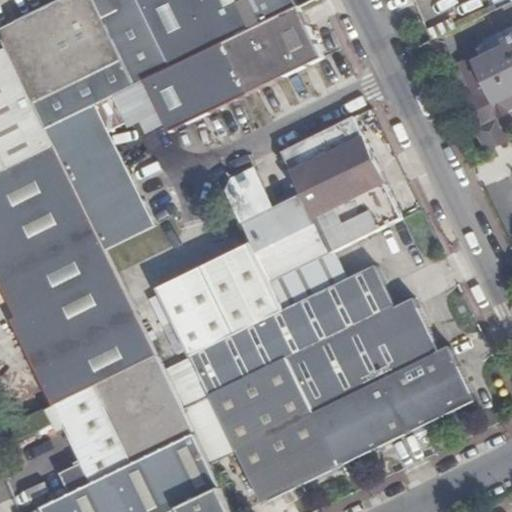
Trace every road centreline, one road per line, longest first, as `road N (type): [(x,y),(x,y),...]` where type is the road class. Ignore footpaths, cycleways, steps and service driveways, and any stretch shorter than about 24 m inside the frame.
road 1 (unclassified): [(400,77),(511,302)]
road 2 (unclassified): [(400,77),(184,181)]
road 3 (unclassified): [(511,448),(399,511)]
